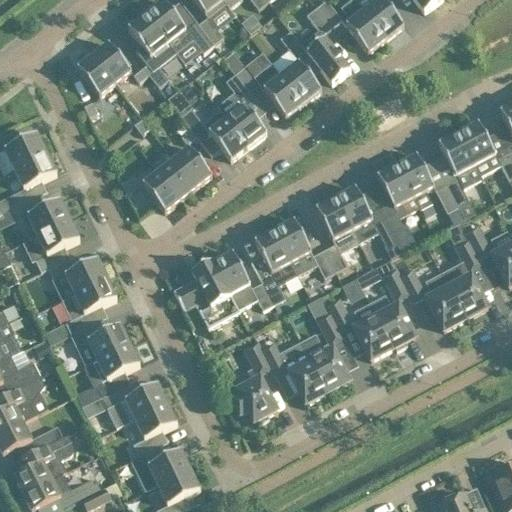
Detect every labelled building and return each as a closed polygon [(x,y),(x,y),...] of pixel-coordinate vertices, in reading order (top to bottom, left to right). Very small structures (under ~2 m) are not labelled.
[(190,0),(208,22),(198,29),(214,49),(224,41),(209,22),(227,8),(224,4),(220,0),(190,0)] [(220,0),(224,4),(227,8),(230,12),(245,0),(247,0),(259,14),(269,6),(263,0),(220,0)] [(358,0),(355,3),(386,44),(404,30),(380,0),(358,0)] [(411,0),(425,17),(443,3),(441,0),(411,0)] [(386,44),(355,3),(355,2),(342,12),(352,25),(346,29),(369,58),(386,44)] [(327,4),(317,12),(333,32),(342,24),(327,4)] [(146,19),(169,48),(177,58),(194,44),(204,57),(214,49),(198,29),(189,37),(164,5),(146,19)] [(333,32),(317,12),(307,20),(323,40),(333,32)] [(146,19),(128,33),(142,50),(136,55),(147,69),(154,64),(159,72),(177,58),(169,48),(146,19)] [(306,55),(291,36),(281,43),(296,63),(306,55)] [(307,57),(332,89),(351,75),(325,42),(307,57)] [(109,48),(93,60),(116,89),(132,77),(109,48)] [(116,89),(93,60),(77,73),(100,101),(116,89)] [(144,72),(149,79),(159,92),(169,84),(154,64),(144,72)] [(299,66),(281,80),(304,109),(321,95),(299,66)] [(261,91),(286,123),(304,109),(281,80),(272,68),(254,82),(246,71),(236,79),(252,98),(261,91)] [(140,87),(149,79),(144,72),(134,80),(140,87)] [(242,106),(252,98),(236,79),(226,86),(242,106)] [(84,111),(90,122),(98,118),(93,107),(84,111)] [(244,109),(227,123),(249,152),(267,138),(244,109)] [(511,109),(500,116),(511,138),(511,109)] [(191,134),(197,141),(212,160),(221,152),(231,165),(249,152),(227,123),(221,116),(204,129),(191,113),(181,121),(191,134)] [(150,133),(142,124),(135,129),(142,139),(150,133)] [(459,138),(476,170),(481,181),(501,170),(509,186),(511,183),(511,164),(508,157),(498,163),(496,159),(479,127),(459,138)] [(197,141),(191,134),(182,142),(187,149),(197,141)] [(5,154),(15,174),(47,158),(38,138),(5,154)] [(456,180),(476,170),(459,138),(439,148),(456,180)] [(190,152),(174,164),(196,193),(212,180),(190,152)] [(47,158),(15,174),(24,194),(57,179),(47,158)] [(417,160),(397,170),(420,212),(421,214),(433,207),(427,196),(434,192),(417,160)] [(174,164),(159,176),(181,205),(196,193),(174,164)] [(420,212),(397,170),(377,181),(394,213),(401,210),(406,220),(420,212)] [(181,205),(159,176),(143,188),(165,217),(181,205)] [(122,188),(127,199),(135,195),(130,184),(122,188)] [(458,184),(447,190),(459,212),(470,206),(458,184)] [(459,212),(447,190),(436,196),(448,218),(459,212)] [(356,192),(336,203),(353,235),(373,224),(356,192)] [(26,207),(20,196),(13,199),(18,211),(11,214),(17,226),(24,222),(19,210),(26,207)] [(353,235),(336,203),(316,213),(333,245),(353,235)] [(28,220),(37,240),(70,224),(60,204),(28,220)] [(397,216),(386,222),(397,245),(409,239),(397,216)] [(397,245),(386,222),(374,228),(386,251),(397,245)] [(70,224),(37,240),(47,260),(80,245),(70,224)] [(294,225),(275,235),(292,267),(311,257),(294,225)] [(464,238),(468,246),(479,263),(491,256),(478,231),(464,238)] [(292,267),(275,235),(255,246),(272,278),(279,274),(285,287),(298,280),(292,267)] [(479,263),(468,246),(456,252),(464,267),(469,277),(482,270),(479,263)] [(335,249),(324,255),(336,277),(347,271),(335,249)] [(511,249),(492,260),(509,292),(511,290),(511,249)] [(336,277),(324,255),(313,261),(325,283),(336,277)] [(0,273),(11,268),(6,257),(0,259),(0,273)] [(252,293),(233,257),(214,267),(213,268),(230,300),(231,299),(239,315),(258,304),(252,293)] [(36,265),(42,277),(49,274),(43,262),(36,265)] [(65,279),(75,299),(107,283),(98,263),(65,279)] [(213,268),(214,267),(213,265),(192,276),(196,284),(174,296),(183,314),(184,315),(196,308),(209,333),(240,317),(239,315),(231,299),(230,300),(213,268)] [(443,280),(466,324),(488,312),(469,277),(464,267),(452,273),(453,274),(443,280)] [(56,270),(49,274),(54,285),(59,283),(62,281),(61,280),(56,270)] [(396,306),(409,300),(400,281),(397,274),(383,282),(396,306)] [(400,281),(409,300),(412,307),(426,300),(413,275),(400,281)] [(444,336),(466,324),(443,280),(442,278),(426,287),(433,300),(427,303),(444,336)] [(274,281),(263,287),(275,310),(286,304),(274,281)] [(107,283),(75,299),(62,305),(68,319),(81,313),(84,319),(117,304),(107,283)] [(275,310),(263,287),(252,293),(264,315),(275,310)] [(386,300),(370,308),(377,321),(393,354),(396,352),(397,355),(408,350),(406,347),(416,342),(399,310),(392,313),(386,300)] [(326,312),(330,319),(341,336),(353,329),(340,304),(326,312)] [(370,308),(354,316),(361,330),(354,333),(371,365),(393,354),(377,321),(370,308)] [(15,309),(3,315),(9,326),(20,321),(15,309)] [(0,330),(9,326),(3,315),(0,316),(0,330)] [(341,336),(330,319),(318,325),(331,350),(344,343),(341,336)] [(73,324),(66,328),(72,339),(79,335),(86,332),(81,321),(73,324)] [(0,367),(6,364),(0,352),(0,345),(15,338),(9,326),(0,330),(0,367)] [(85,347),(77,351),(87,370),(98,365),(130,349),(121,329),(88,345),(84,347),(85,347)] [(79,335),(72,339),(77,351),(85,347),(84,347),(79,335)] [(47,345),(35,351),(40,363),(52,357),(47,345)] [(258,380),(271,373),(262,355),(258,348),(245,355),(258,380)] [(306,409),(328,397),(311,365),(302,349),(281,360),(274,348),(262,355),(271,373),(277,384),(290,378),(306,409)] [(87,370),(85,371),(94,390),(95,391),(96,390),(104,387),(107,385),(140,370),(130,349),(98,365),(87,370)] [(333,353),(311,365),(328,397),(350,385),(333,353)] [(0,399),(1,402),(41,381),(33,366),(18,374),(12,361),(6,364),(0,367),(0,399)] [(0,438),(23,427),(37,419),(31,407),(45,390),(41,381),(1,402),(0,402),(0,438)] [(233,404),(241,419),(248,415),(254,427),(258,425),(259,429),(270,423),(268,420),(277,415),(260,383),(237,395),(240,400),(233,404)] [(104,387),(96,390),(102,402),(109,399),(104,387)] [(115,410),(108,413),(117,433),(135,424),(168,409),(158,388),(125,404),(126,405),(122,406),(116,395),(109,399),(115,410)] [(94,390),(76,398),(83,411),(102,402),(96,390),(95,391),(94,390)] [(168,409),(135,424),(145,445),(178,429),(168,409)] [(31,445),(36,455),(63,441),(58,430),(31,444),(23,427),(0,438),(0,453),(3,459),(31,445)] [(14,481),(23,498),(52,484),(63,478),(67,476),(62,465),(70,460),(72,459),(73,458),(74,456),(74,453),(74,451),(68,439),(63,441),(36,455),(15,466),(20,477),(14,481)] [(141,446),(134,449),(135,452),(139,461),(143,459),(146,457),(141,446)] [(146,457),(143,459),(147,467),(160,460),(156,452),(146,457)] [(151,476),(140,482),(147,496),(158,490),(191,475),(181,454),(148,470),(151,476)] [(511,511),(511,469),(490,479),(498,497),(503,511),(511,511)] [(191,475),(158,490),(168,511),(201,495),(191,475)] [(52,484),(23,498),(29,511),(39,511),(61,501),(72,496),(63,478),(52,484)] [(101,494),(80,505),(84,511),(96,511),(111,504),(111,503),(121,498),(122,497),(117,486),(114,488),(101,494)] [(485,511),(483,511),(470,511),(465,497),(440,508),(441,511),(485,511)]
